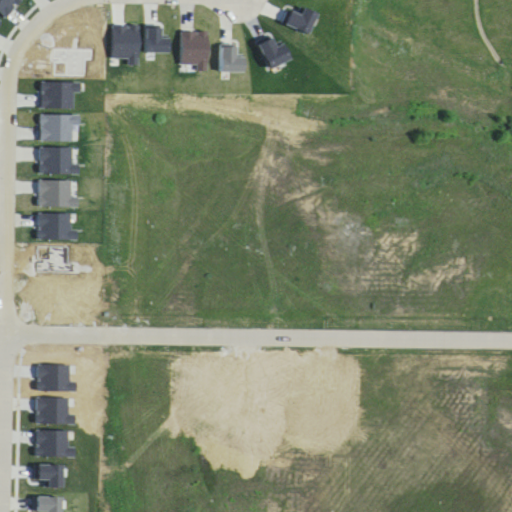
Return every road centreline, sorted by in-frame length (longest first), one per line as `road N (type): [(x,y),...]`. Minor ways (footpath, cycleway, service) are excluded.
road 1 (residential): [(2,511),(12,86),(31,35),(81,0)]
road 2 (residential): [(0,334),(511,340)]
